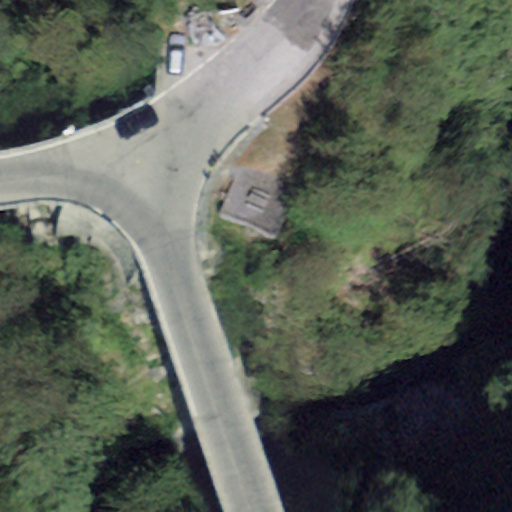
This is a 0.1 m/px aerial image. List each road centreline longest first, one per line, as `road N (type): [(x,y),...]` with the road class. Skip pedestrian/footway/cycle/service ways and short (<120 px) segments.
road 1 (tertiary): [(254,511),(140,173)]
road 2 (tertiary): [(140,173),(258,67),(308,0)]
road 3 (tertiary): [(140,173),(88,167),(0,177)]
